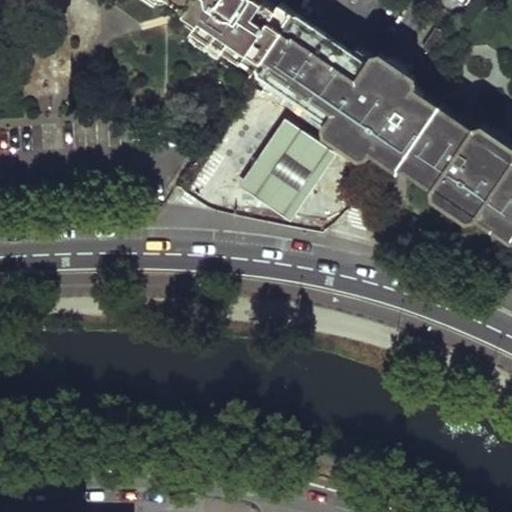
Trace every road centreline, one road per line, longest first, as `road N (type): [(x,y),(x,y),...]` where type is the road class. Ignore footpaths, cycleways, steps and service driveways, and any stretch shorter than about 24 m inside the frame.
road 1 (primary): [(0,256),(173,253),(250,261),(355,283),(511,341)]
road 2 (primary): [(295,496),(157,475),(0,476)]
